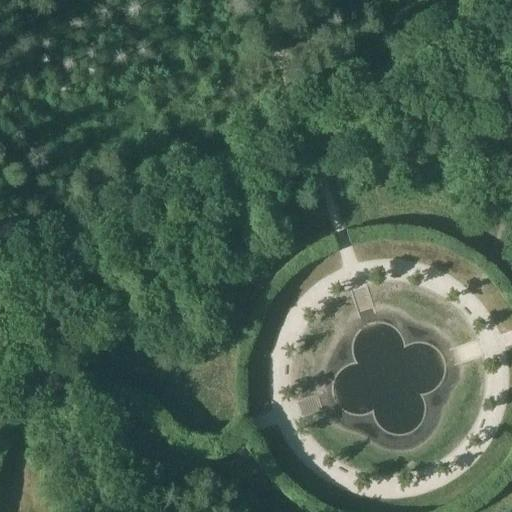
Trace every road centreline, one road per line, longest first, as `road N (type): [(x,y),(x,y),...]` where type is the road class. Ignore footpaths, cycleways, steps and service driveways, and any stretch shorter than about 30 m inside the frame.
road 1 (track): [(299,115),(0,271)]
road 2 (track): [(261,0),(353,276)]
road 3 (track): [(299,115),(511,0)]
